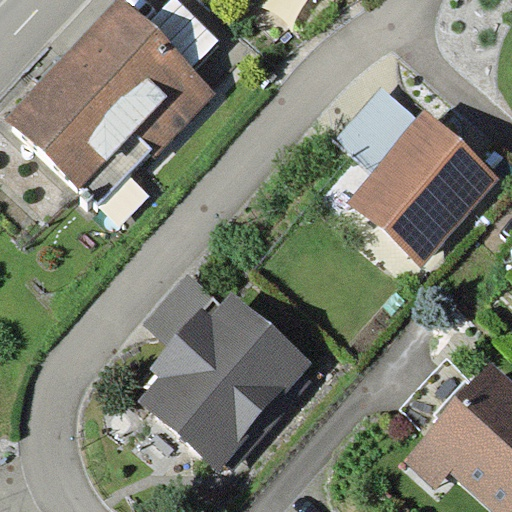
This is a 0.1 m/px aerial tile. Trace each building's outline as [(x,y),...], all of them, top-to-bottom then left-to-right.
[(326,0),(341,12),(351,0),(326,0)] [(212,106),(115,13),(0,131),(0,139),(75,212),(137,148),(155,166),(212,106)] [(338,147),(371,175),(415,125),(382,97),(338,147)] [(496,181),(421,117),(415,125),(371,175),(346,205),(420,269),(496,181)] [(312,382),(224,307),(135,411),(222,486),(312,382)] [(416,450),(485,511),(511,511),(511,397),(484,373),(416,450)]
